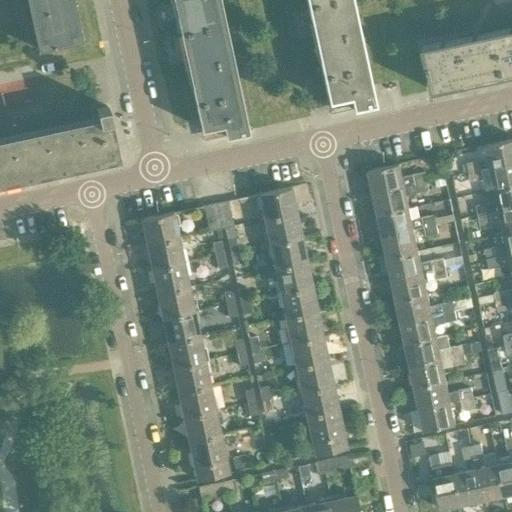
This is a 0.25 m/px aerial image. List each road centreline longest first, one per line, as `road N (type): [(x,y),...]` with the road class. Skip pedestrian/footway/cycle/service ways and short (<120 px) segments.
road 1 (residential): [(319,139),(401,511)]
road 2 (residential): [(160,511),(93,194)]
road 3 (residential): [(319,139),(511,99)]
road 4 (unclassified): [(154,171),(119,0)]
road 5 (residential): [(154,171),(319,139)]
